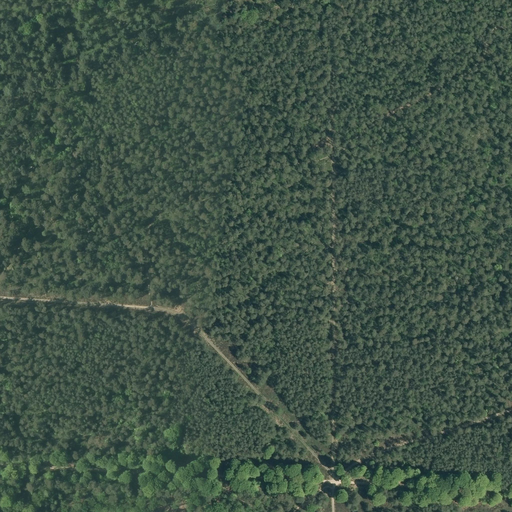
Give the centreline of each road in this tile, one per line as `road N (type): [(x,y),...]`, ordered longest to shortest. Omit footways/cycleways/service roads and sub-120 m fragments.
road 1 (track): [(511,490),(0,465)]
road 2 (track): [(333,154),(333,474)]
road 3 (track): [(333,154),(269,165),(242,191),(162,208),(150,222),(143,257),(153,307)]
road 4 (track): [(332,481),(194,326),(153,307)]
road 5 (track): [(511,27),(489,31),(476,66),(333,154)]
road 6 (track): [(511,409),(376,453),(332,481)]
road 7 (track): [(153,307),(0,297)]
